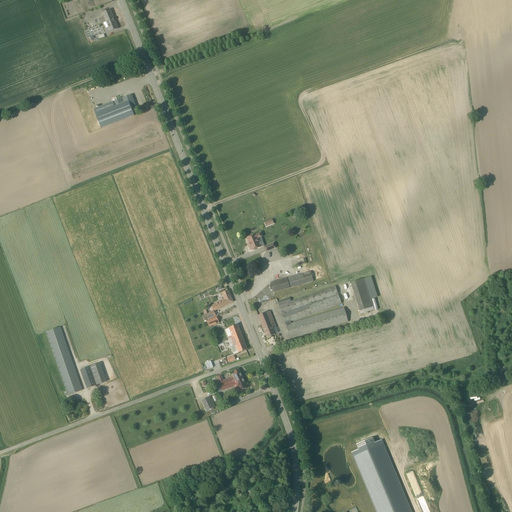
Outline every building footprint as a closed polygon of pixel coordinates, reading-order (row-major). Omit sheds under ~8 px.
[(111,24),(115,22),(110,10),(103,13),(104,17),(98,19),(94,20),(94,21),(93,21),(94,23),(97,22),(98,24),(101,23),(101,24),(103,23),(110,20),(111,24)] [(106,33),(118,29),(115,22),(111,24),(110,20),(103,23),(106,29),(104,29),(106,33)] [(102,128),(134,116),(132,111),(137,109),(131,95),(113,102),(115,106),(95,114),(102,128)] [(263,237),(261,232),(247,238),(249,243),(248,244),(250,251),(261,247),(260,243),(258,239),(263,237)] [(266,252),(276,248),(274,243),(264,247),(266,252)] [(311,273),(310,271),(270,283),(273,293),(313,281),(313,280),(311,273)] [(361,314),(374,310),(373,307),(364,278),(351,283),(361,314)] [(342,304),(335,285),(291,301),(290,298),(278,302),(290,338),(348,321),(344,307),(291,323),(290,321),(342,304)] [(218,309),(233,302),(229,291),(223,293),(225,299),(214,303),(215,304),(212,306),(212,307),(214,310),(215,311),(218,309)] [(207,319),(216,315),(214,311),(205,315),(207,319)] [(267,337),(275,334),(273,327),(276,327),(276,326),(270,311),(258,316),(267,337)] [(210,326),(218,323),(216,317),(208,321),(210,326)] [(230,339),(241,335),(238,325),(229,328),(231,336),(229,337),(230,339)] [(68,395),(82,390),(60,327),(46,332),(68,395)] [(247,349),(241,335),(230,339),(232,347),(236,346),(239,353),(247,349)] [(97,385),(106,381),(100,363),(90,366),(97,385)] [(87,389),(96,385),(90,366),(80,370),(87,389)] [(236,381),(243,378),(240,373),(239,369),(234,372),(236,375),(228,379),(229,379),(220,382),(220,384),(235,379),(236,381)] [(247,388),(243,378),(236,381),(235,379),(220,384),(222,389),(237,383),(240,391),(247,388)] [(206,411),(213,408),(215,407),(210,396),(201,400),(206,411)] [(351,451),(376,511),(412,511),(381,439),(375,442),(373,436),(356,443),(359,448),(351,451)] [(274,506),(280,504),(285,503),(284,498),(279,499),(272,502),(274,506)]
